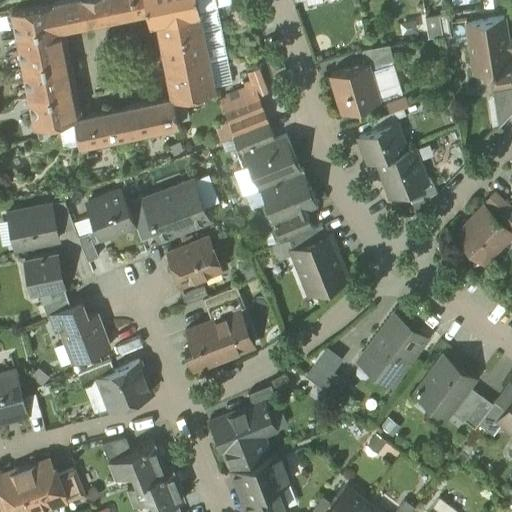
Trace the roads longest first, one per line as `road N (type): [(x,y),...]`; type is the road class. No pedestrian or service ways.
road 1 (residential): [(274,0),(338,172),(399,263)]
road 2 (residential): [(399,263),(279,359),(182,403)]
road 3 (residential): [(182,403),(0,448)]
road 4 (residential): [(399,263),(511,131)]
road 5 (residential): [(399,263),(511,348)]
road 6 (residential): [(139,287),(182,403)]
